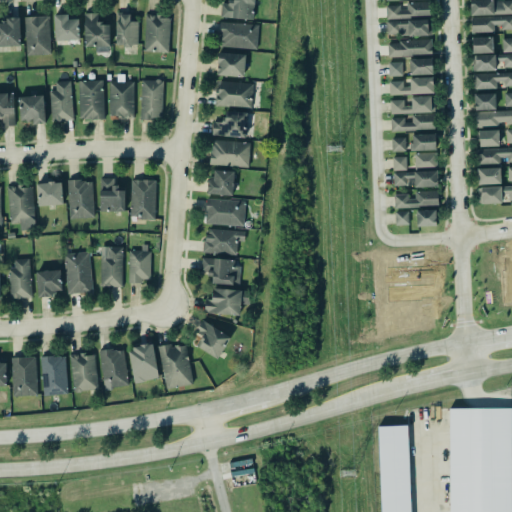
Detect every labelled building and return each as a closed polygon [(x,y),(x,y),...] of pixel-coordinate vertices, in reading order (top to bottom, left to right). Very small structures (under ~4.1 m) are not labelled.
[(222,2),(221,18),(254,19),(254,0),(233,0),(234,2),(222,2)] [(511,0),(488,0),(470,0),(471,16),(472,32),(511,31),(511,0)] [(430,2),(406,3),(406,6),(386,7),(386,19),(430,17),(430,2)] [(84,13),(98,13),(98,22),(101,22),(101,25),(109,25),(109,37),(94,37),(95,44),(85,44),(84,13)] [(120,14),(119,20),(116,20),(116,44),(125,45),(125,47),(132,47),(132,44),(136,44),(136,21),(130,21),(130,14),(120,14)] [(22,17),(24,55),(49,54),(47,15),(22,17)] [(141,15),(162,15),(162,19),(168,19),(168,53),(142,53),(141,15)] [(54,16),(69,16),(69,21),(77,21),(78,41),(55,42),(54,16)] [(7,19),(7,23),(0,23),(0,50),(22,49),(21,18),(7,19)] [(387,36),(430,35),(429,20),(387,21),(387,36)] [(259,25),(222,22),(219,46),(256,50),(259,25)] [(473,37),(492,37),(492,53),(473,53),(473,37)] [(502,40),(511,39),(511,53),(502,53),(502,40)] [(432,40),(387,41),(387,56),(432,56),(432,40)] [(219,54),(244,56),(243,77),(217,76),(219,54)] [(475,56),(495,55),(495,57),(511,56),(511,67),(505,68),(504,62),(497,62),(497,70),(476,71),(475,56)] [(433,74),(432,58),(409,59),(409,75),(433,74)] [(403,76),(403,62),(388,62),(389,76),(403,76)] [(511,87),(511,72),(473,74),(474,89),(511,87)] [(432,75),(432,92),(389,94),(388,81),(402,80),(402,86),(409,86),(408,76),(432,75)] [(78,80),(103,79),(105,119),(79,120),(78,80)] [(142,80),(163,81),(160,120),(139,120),(142,80)] [(108,81),(134,82),(134,119),(109,116),(108,81)] [(55,82),(70,82),(72,120),(52,120),(50,94),(57,94),(55,82)] [(219,82),(253,83),(253,107),(216,106),(215,102),(215,89),(219,89),(219,82)] [(474,94),(475,110),(495,110),(495,94),(474,94)] [(0,95),(13,95),(14,126),(2,126),(2,120),(0,120),(0,95)] [(18,99),(42,95),(45,124),(31,126),(31,123),(21,123),(18,99)] [(389,99),(390,113),(434,111),(433,95),(409,96),(410,105),(403,105),(402,99),(389,99)] [(511,110),(475,111),(475,126),(511,125),(511,110)] [(224,112),(248,114),(246,139),(210,136),(211,123),(223,124),(224,112)] [(411,121),(404,122),(403,117),(390,118),(391,130),(434,128),(433,113),(410,114),(411,121)] [(511,129),(478,130),(478,146),(511,144),(511,129)] [(391,138),(392,151),(436,150),(435,134),(412,135),(412,138),(391,138)] [(210,139),(249,141),(248,167),(209,165),(210,139)] [(511,147),(475,148),(476,164),(499,164),(498,156),(506,156),(506,161),(511,160),(511,147)] [(437,167),(437,153),(415,154),(415,168),(437,167)] [(393,171),(407,170),(407,157),(392,157),(393,171)] [(476,167),(477,183),(500,182),(499,166),(476,167)] [(436,169),(413,170),(392,171),(392,185),(406,184),(406,178),(413,178),(414,186),(436,185),(436,169)] [(215,171),(234,173),(232,196),(205,194),(206,181),(214,182),(215,171)] [(100,179),(112,178),(112,187),(119,187),(120,191),(124,192),(125,212),(100,211),(100,179)] [(69,180),(80,180),(81,183),(90,183),(95,217),(70,219),(69,180)] [(131,180),(154,180),(154,219),(130,219),(131,180)] [(36,184),(60,183),(61,202),(38,206),(36,184)] [(6,185),(21,184),(23,188),(30,188),(32,221),(8,223),(6,185)] [(477,187),(480,187),(480,186),(500,185),(500,186),(511,185),(511,198),(508,199),(507,193),(500,193),(500,201),(477,202),(477,187)] [(438,206),(438,191),(415,192),(415,195),(394,196),(394,208),(438,206)] [(206,198),(245,200),(244,225),(205,223),(206,198)] [(415,209),(438,208),(438,218),(435,218),(435,224),(416,225),(415,209)] [(395,212),(395,225),(410,224),(409,211),(395,212)] [(209,229),(245,231),(245,238),(236,237),(235,254),(202,252),(203,239),(209,229)] [(101,246),(112,247),(113,250),(122,250),(121,287),(99,286),(101,246)] [(64,254),(88,251),(91,292),(67,293),(64,254)] [(130,251),(150,252),(150,283),(127,283),(130,251)] [(199,255),(234,258),(232,285),(213,283),(214,277),(197,276),(199,255)] [(27,257),(31,296),(9,298),(6,267),(13,267),(12,258),(27,257)] [(34,270),(37,296),(51,295),(50,293),(54,292),(53,289),(61,289),(59,268),(34,270)] [(217,288),(239,289),(238,314),(218,313),(219,305),(212,304),(212,296),(219,297),(217,288)] [(229,336),(216,358),(194,345),(201,335),(194,331),(201,319),(229,336)] [(159,348),(166,389),(193,384),(186,343),(159,348)] [(158,379),(154,344),(129,347),(133,382),(158,379)] [(99,352),(105,390),(129,386),(122,348),(99,352)] [(96,353),(71,354),(72,392),(97,391),(96,353)] [(67,393),(42,395),(39,356),(52,355),(52,356),(59,356),(59,357),(64,356),(67,393)] [(12,396),(37,395),(36,357),(11,358),(12,396)] [(509,511),(509,407),(446,408),(446,511),(509,511)]
